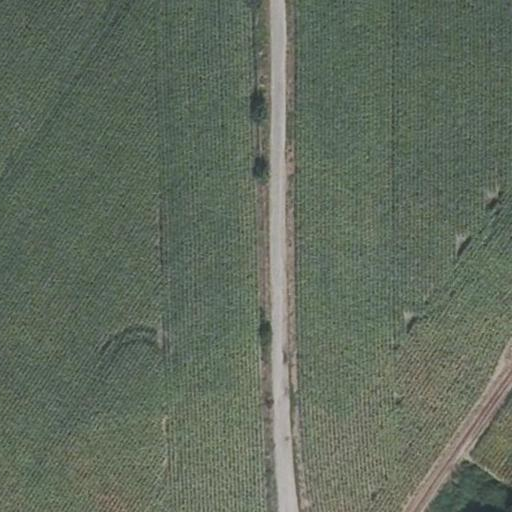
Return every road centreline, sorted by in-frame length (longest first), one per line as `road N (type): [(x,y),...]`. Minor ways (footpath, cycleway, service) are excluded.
road 1 (track): [(281,511),(275,0)]
road 2 (track): [(415,511),(511,372)]
